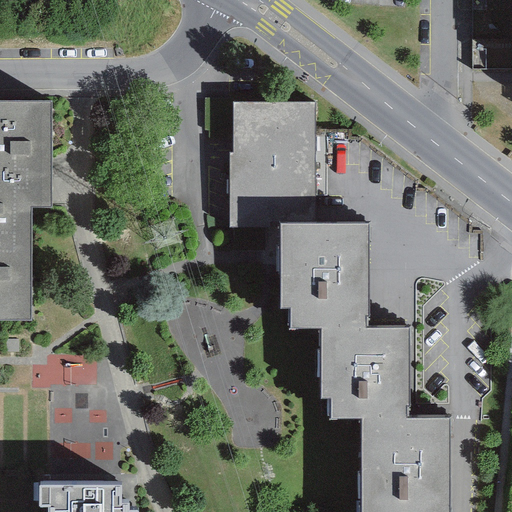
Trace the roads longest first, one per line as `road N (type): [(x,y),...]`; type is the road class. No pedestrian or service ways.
road 1 (residential): [(511,202),(249,0)]
road 2 (residential): [(221,0),(192,48),(152,74),(0,75)]
